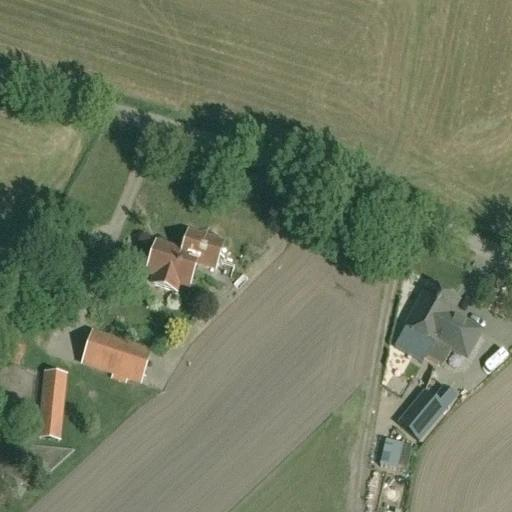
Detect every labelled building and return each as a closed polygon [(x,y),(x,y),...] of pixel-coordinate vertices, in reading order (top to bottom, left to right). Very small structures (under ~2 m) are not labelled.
[(178,268),(194,273),(196,265),(215,271),(223,246),(189,235),(183,254),(178,268)] [(178,268),(183,254),(156,246),(147,275),(155,278),(153,286),(175,294),(178,285),(189,289),(194,273),(178,268)] [(223,266),(218,282),(231,286),(235,270),(223,266)] [(430,288),(407,329),(395,350),(408,357),(420,337),(434,344),(425,359),(426,360),(443,369),(452,352),(466,359),(480,333),(450,316),(458,303),(430,288)] [(151,355),(92,335),(82,366),(141,385),(151,355)] [(22,371),(30,352),(10,343),(2,362),(22,371)] [(66,377),(44,375),(37,440),(59,443),(66,377)] [(418,444),(455,400),(443,390),(433,402),(424,394),(397,426),(418,444)]
